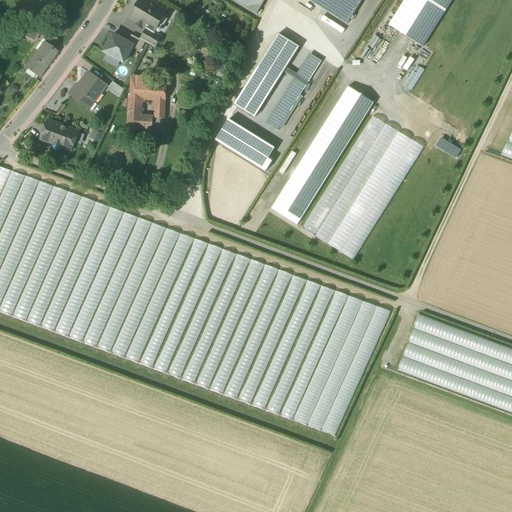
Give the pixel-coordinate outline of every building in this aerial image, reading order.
[(167,11),(148,0),(140,0),(130,18),(137,23),(137,25),(141,27),(143,26),(147,28),(155,34),(154,32),(156,29),(159,24),(167,11)] [(232,0),(257,14),(264,1),(262,0),(232,0)] [(308,0),(347,24),(361,0),(308,0)] [(404,0),(389,26),(423,47),(452,0),(404,0)] [(37,33),(24,27),(21,35),(33,41),(37,33)] [(155,34),(147,28),(140,40),(145,43),(155,48),(162,38),(155,34)] [(57,40),(46,31),(42,37),(47,40),(44,44),(51,49),(57,40)] [(279,34),(234,104),(254,117),(299,47),(279,34)] [(128,42),(113,35),(104,52),(124,63),(132,47),(133,45),(128,42)] [(141,52),(145,43),(131,35),(128,42),(133,45),(132,47),(141,52)] [(44,46),(39,52),(38,51),(27,67),(39,76),(56,53),(51,49),(44,44),(43,45),(44,46)] [(312,55),(267,124),(278,131),(322,61),(312,55)] [(107,86),(89,73),(79,86),(77,85),(70,95),(86,107),(91,101),(94,103),(107,86)] [(154,79),(132,77),(131,97),(141,98),(160,99),(161,99),(162,86),(154,85),(154,79)] [(124,90),(113,82),(108,88),(121,98),(124,90)] [(348,87),(271,209),(297,225),(374,103),(348,87)] [(131,97),(130,113),(140,113),(141,98),(131,97)] [(140,113),(130,113),(129,129),(151,130),(152,117),(140,115),(140,113)] [(345,252),(410,136),(372,115),(306,231),(345,252)] [(275,148),(229,120),(216,140),(262,169),(268,159),(275,148)] [(78,132),(48,121),(41,139),(71,150),(78,132)] [(104,134),(95,130),(90,139),(99,143),(104,134)] [(453,148),(440,140),(436,146),(449,154),(453,148)] [(272,161),(268,159),(262,169),(266,172),(272,161)] [(0,194),(8,169),(0,166),(0,194)] [(9,182),(7,187),(12,189),(14,183),(20,185),(24,175),(13,171),(9,182)] [(313,297),(318,285),(309,281),(304,293),(313,297)] [(340,437),(386,308),(323,286),(317,301),(329,305),(302,381),(297,379),(284,417),(340,437)] [(511,352),(416,320),(399,372),(511,409),(511,352)] [(285,393),(276,391),(274,402),(270,401),(269,411),(282,413),(285,393)]
